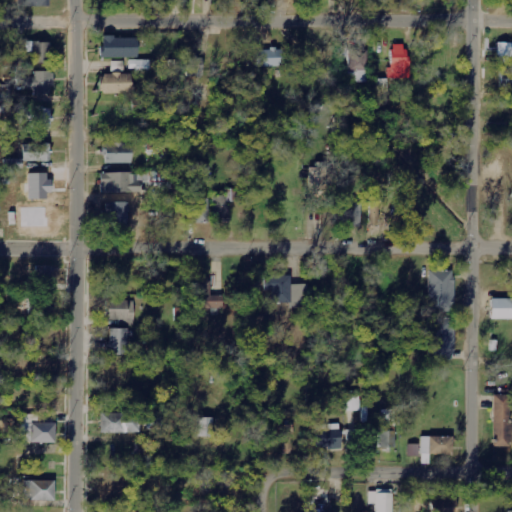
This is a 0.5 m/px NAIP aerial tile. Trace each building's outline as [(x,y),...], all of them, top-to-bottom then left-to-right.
[(137,38),(102,38),(103,58),(138,57),(137,38)] [(26,53),(32,53),(32,63),(50,64),(51,43),(26,42),(26,53)] [(497,64),(509,64),(509,57),(511,57),(511,43),(498,43),(497,64)] [(365,50),(358,51),(358,44),(347,44),(348,76),(358,76),(359,82),(367,81),(365,50)] [(409,79),(410,45),(391,44),(390,79),(409,79)] [(282,67),(282,50),(254,50),(254,67),(282,67)] [(202,76),(203,57),(181,57),(181,76),(202,76)] [(34,78),(17,77),(17,90),(35,90),(34,95),(53,96),(54,72),(34,71),(34,78)] [(500,88),(511,88),(511,71),(500,71),(500,88)] [(131,74),(99,74),(99,93),(131,94),(131,74)] [(15,125),(31,125),(31,129),(51,128),(51,107),(15,107),(15,125)] [(105,165),(131,163),(131,143),(104,144),(105,165)] [(23,161),(51,162),(51,145),(24,144),(23,161)] [(23,159),(5,159),(5,169),(23,169),(23,159)] [(327,197),(327,168),(310,168),(309,196),(327,197)] [(100,174),(101,193),(141,192),(141,185),(158,184),(158,190),(172,189),(171,172),(100,174)] [(213,196),(214,223),(229,223),(229,202),(233,201),(233,190),(226,190),(226,196),(213,196)] [(208,199),(193,199),(193,224),(209,223),(208,199)] [(106,202),(105,226),(128,227),(128,203),(106,202)] [(361,203),(340,203),(339,226),(360,227),(361,203)] [(51,266),(35,267),(35,285),(51,285),(51,266)] [(454,271),(429,271),(428,312),(453,312),(454,271)] [(308,284),(291,285),(291,277),(266,277),(267,305),(290,304),(290,309),(308,309),(308,284)] [(211,282),(197,282),(197,309),(223,309),(223,296),(210,296),(211,282)] [(52,298),(30,297),(30,315),(51,316),(52,298)] [(511,299),(491,299),(491,320),(511,320),(511,299)] [(105,320),(134,320),(134,301),(105,301),(105,320)] [(428,318),(429,360),(454,360),(453,317),(428,318)] [(128,329),(109,329),(109,355),(127,355),(128,329)] [(359,391),(343,392),(344,412),(360,411),(359,391)] [(511,395),(494,395),(494,447),(511,447),(511,395)] [(392,411),(381,412),(382,422),(392,422),(392,411)] [(101,434),(141,433),(141,413),(101,414),(101,434)] [(214,418),(198,418),(198,437),(213,437),(214,418)] [(147,419),(147,430),(161,430),(162,419),(147,419)] [(21,443),(55,443),(55,424),(22,423),(21,443)] [(282,453),(297,453),(296,425),(281,425),(282,453)] [(317,430),(318,450),(340,450),(340,429),(317,430)] [(421,464),(430,464),(430,455),(453,455),(453,437),(421,437),(421,464)] [(419,445),(409,444),(409,456),(419,457),(419,445)] [(54,501),(54,479),(24,479),(24,489),(18,489),(18,501),(54,501)] [(101,500),(126,500),(126,480),(100,480),(101,500)] [(430,500),(430,511),(442,511),(456,511),(456,501),(430,500)] [(325,511),(325,503),(292,504),(291,511),(325,511)]
